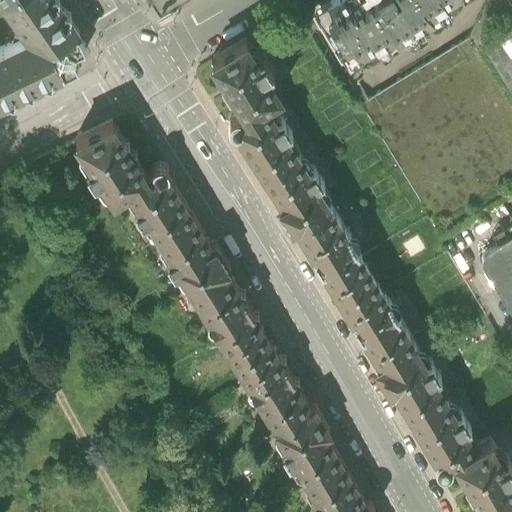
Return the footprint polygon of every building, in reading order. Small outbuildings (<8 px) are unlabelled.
[(62,0),(2,0),(26,35),(0,47),(0,102),(8,98),(14,100),(16,95),(27,89),(33,91),(35,85),(46,79),(52,81),(53,76),(65,70),(66,71),(80,64),(75,55),(78,47),(86,43),(80,30),(62,0)] [(319,0),(353,56),(376,42),(384,55),(455,12),(448,0),(319,0)] [(511,25),(485,42),(511,85),(511,25)] [(391,395),(395,393),(397,396),(434,458),(437,463),(436,464),(436,467),(437,469),(438,471),(439,472),(441,474),(444,475),(448,475),(450,473),(452,472),(453,469),(454,467),(454,464),(456,463),(468,482),(467,486),(470,491),(473,498),(478,499),(485,511),(508,511),(511,510),(511,467),(494,438),(481,446),(276,102),(287,96),(250,33),(211,57),(224,79),(223,84),(229,95),(234,96),(246,117),(244,118),(243,117),(240,116),(238,115),(235,116),(233,117),(232,118),(230,120),(229,123),(229,126),(230,129),(232,131),(234,132),(236,133),(238,133),(244,144),(276,198),(279,202),(276,204),(292,231),(297,228),(309,249),(309,254),(312,254),(317,262),(323,272),(322,276),(326,276),(349,316),(349,321),(353,322),(358,331),(364,340),(363,343),(365,343),(379,365),(375,368),(391,395)] [(373,511),(374,511),(374,508),(373,506),(372,505),(370,503),(367,501),(366,501),(363,497),(328,438),(324,432),(330,428),(313,400),(307,403),(296,385),(298,379),(292,378),(287,370),(282,362),(284,355),(278,355),(254,315),(255,310),(251,310),(244,301),(240,292),(241,288),(237,287),(226,269),(229,266),(213,239),(210,241),(207,236),(172,182),(166,173),(166,172),(167,170),(166,167),(165,164),(163,163),(160,161),(158,160),(155,161),(153,162),(152,163),(150,165),(149,168),(149,170),(149,172),(147,173),(133,151),(134,148),(131,143),(128,137),(125,137),(110,114),(70,135),(111,197),(125,188),(320,511),(373,511)] [(511,231),(479,249),(511,309),(511,231)]
